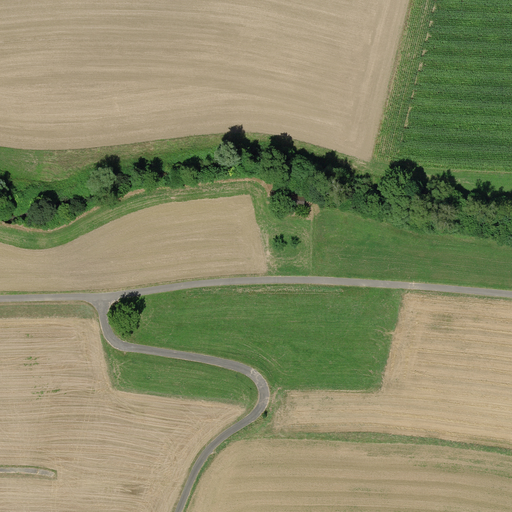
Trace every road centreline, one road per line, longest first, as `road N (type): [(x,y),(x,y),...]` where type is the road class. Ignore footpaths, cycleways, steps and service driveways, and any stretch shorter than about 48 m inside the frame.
road 1 (track): [(511,294),(298,278),(0,298)]
road 2 (track): [(103,294),(106,332),(118,342),(231,364),(264,385),(252,416),(210,447),(178,511)]
